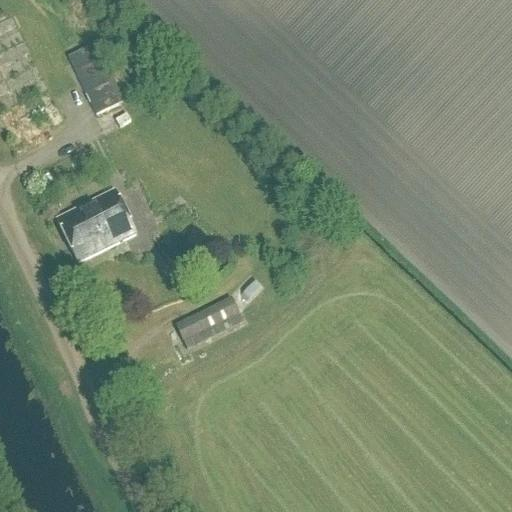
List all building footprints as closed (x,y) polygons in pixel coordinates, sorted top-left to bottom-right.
[(19,20),(0,25),(0,40),(23,33),(19,20)] [(0,75),(33,57),(19,32),(0,42),(0,75)] [(68,63),(96,120),(99,119),(104,128),(115,121),(111,114),(119,110),(90,52),(68,63)] [(0,103),(0,117),(19,153),(69,127),(44,80),(0,103)] [(53,227),(75,272),(136,242),(114,197),(53,227)] [(234,297),(245,309),(262,293),(250,282),(234,297)] [(244,328),(231,302),(175,330),(188,356),(244,328)]
